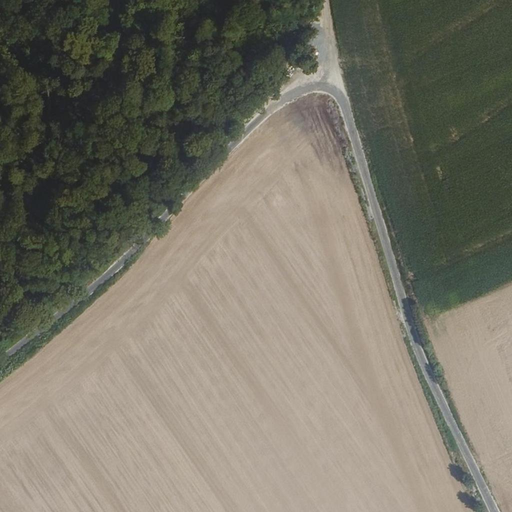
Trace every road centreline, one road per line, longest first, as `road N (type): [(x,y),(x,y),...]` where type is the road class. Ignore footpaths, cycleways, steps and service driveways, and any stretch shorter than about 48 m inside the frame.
road 1 (track): [(324,79),(349,127),(417,342),(493,511)]
road 2 (track): [(324,79),(0,361)]
